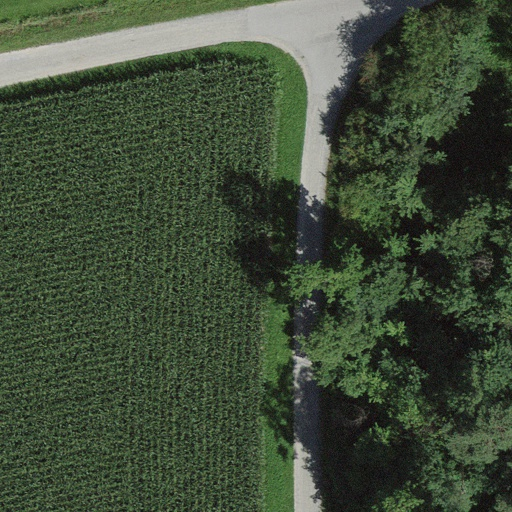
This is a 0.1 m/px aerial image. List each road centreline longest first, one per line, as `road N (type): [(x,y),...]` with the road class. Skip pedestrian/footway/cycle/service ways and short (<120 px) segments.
road 1 (track): [(325,13),(309,271),(311,511)]
road 2 (track): [(325,13),(0,74)]
